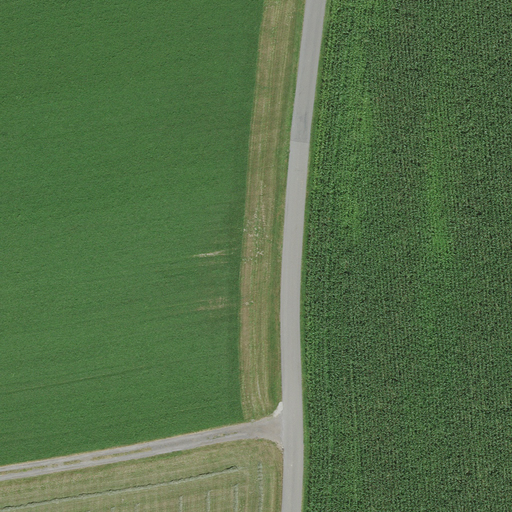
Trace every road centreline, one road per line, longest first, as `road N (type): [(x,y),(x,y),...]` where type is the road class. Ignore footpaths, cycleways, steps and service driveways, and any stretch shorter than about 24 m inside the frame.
road 1 (unclassified): [(312,0),(296,129),(286,511)]
road 2 (track): [(0,473),(287,429)]
